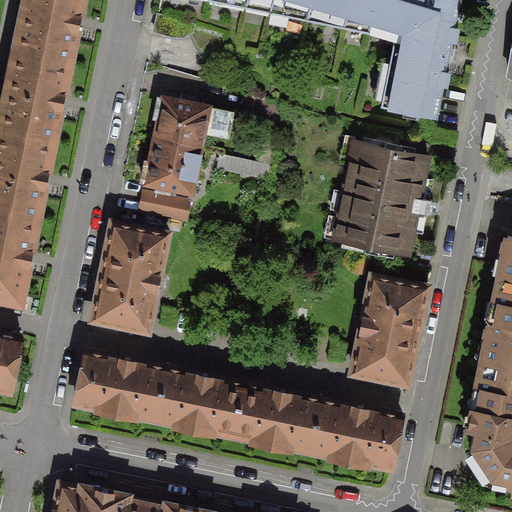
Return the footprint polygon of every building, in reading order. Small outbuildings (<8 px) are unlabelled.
[(26,0),(16,49),(72,61),(84,0),(26,0)] [(209,0),(262,11),(264,0),(209,0)] [(264,0),(262,11),(312,21),(316,0),(264,0)] [(373,25),(399,29),(404,0),(316,0),(312,21),(371,33),(373,25)] [(404,0),(399,29),(384,106),(406,111),(405,114),(420,117),(421,114),(439,117),(445,85),(449,86),(451,73),(448,73),(454,41),(458,42),(460,29),(456,29),(461,0),(404,0)] [(16,49),(0,126),(0,128),(55,140),(72,61),(16,49)] [(284,104),(251,94),(246,120),(280,126),(284,104)] [(235,113),(163,97),(154,141),(201,150),(204,134),(229,139),(235,113)] [(444,130),(425,126),(422,138),(442,142),(444,130)] [(0,128),(0,209),(40,217),(55,140),(0,128)] [(201,150),(154,141),(145,185),(192,194),(201,150)] [(430,157),(355,142),(335,237),(410,253),(419,212),(429,214),(433,212),(435,203),(431,200),(421,198),(430,157)] [(244,158),(221,154),(219,168),(241,172),(244,158)] [(0,209),(0,296),(23,301),(40,217),(0,209)] [(169,234),(116,223),(95,319),(149,330),(169,234)] [(511,236),(509,236),(489,332),(511,337),(511,236)] [(427,286),(374,276),(354,372),(408,383),(427,286)] [(23,337),(0,331),(0,387),(12,389),(23,337)] [(511,337),(489,332),(471,422),(511,429),(511,337)] [(168,367),(89,350),(78,403),(157,419),(168,367)] [(246,383),(168,367),(157,419),(235,435),(246,383)] [(324,399),(246,383),(235,435),(313,451),(324,399)] [(401,415),(324,399),(313,451),(391,467),(401,415)] [(511,429),(471,422),(470,428),(479,429),(476,445),(484,446),(482,454),(495,475),(511,477),(511,429)] [(60,488),(62,488),(57,511),(147,511),(149,501),(129,497),(130,496),(83,486),(82,488),(66,484),(66,483),(62,482),(60,488)] [(167,505),(149,501),(147,511),(210,511),(167,503),(167,505)]
